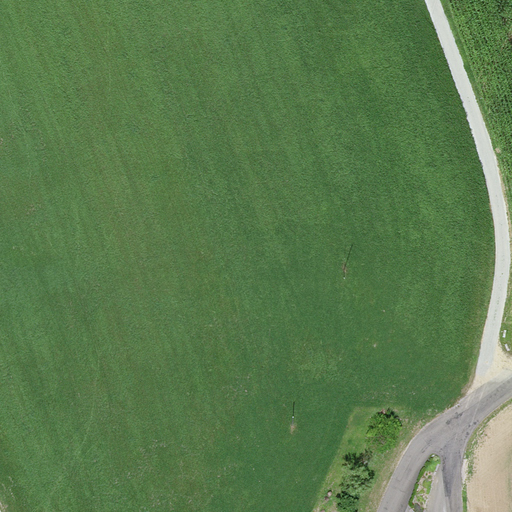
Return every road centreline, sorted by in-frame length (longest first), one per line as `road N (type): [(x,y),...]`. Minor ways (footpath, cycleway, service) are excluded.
road 1 (track): [(495,391),(489,342),(501,272),(497,192),(428,0)]
road 2 (track): [(388,511),(411,459),(435,436),(465,429),(511,377)]
